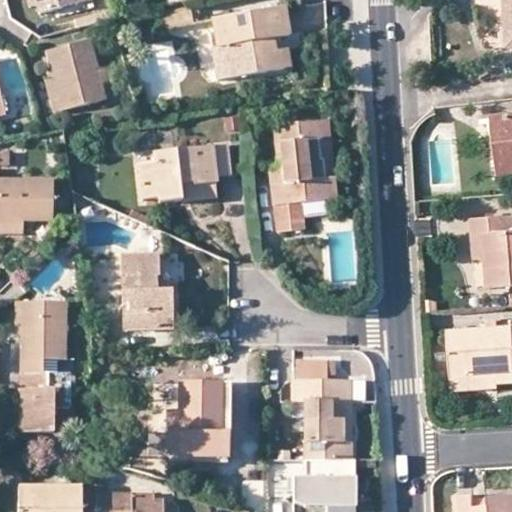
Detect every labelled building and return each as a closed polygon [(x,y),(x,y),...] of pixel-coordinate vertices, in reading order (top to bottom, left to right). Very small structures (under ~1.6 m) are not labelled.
[(29,0),(31,10),(39,8),(36,0),(29,0)] [(36,0),(39,8),(41,15),(81,5),(79,0),(36,0)] [(192,19),(189,5),(158,10),(160,24),(192,19)] [(229,48),(234,79),(288,70),(284,50),(278,51),(276,39),(282,38),(292,36),(287,9),(212,22),(217,50),(229,48)] [(284,50),(282,38),(276,39),(278,51),(284,50)] [(55,79),(64,113),(106,102),(90,41),(48,52),(55,79)] [(223,81),(234,79),(229,48),(217,50),(223,81)] [(293,49),(284,50),(288,70),(296,68),(293,49)] [(57,115),(64,113),(55,79),(48,81),(57,115)] [(6,97),(2,98),(6,114),(11,112),(6,97)] [(511,114),(493,117),(495,135),(500,134),(504,173),(511,172),(511,114)] [(495,175),(504,173),(500,134),(495,135),(493,117),(488,117),(495,175)] [(284,185),(274,186),(279,234),(307,231),(304,203),(338,200),(330,122),(278,127),(282,167),(284,185)] [(194,187),(217,184),(222,184),(221,178),(234,176),(230,145),(154,154),(155,164),(139,165),(143,201),(159,200),(159,205),(183,202),(181,185),(194,184),(194,187)] [(272,186),(274,186),(284,185),(282,167),(270,168),(272,186)] [(0,221),(25,222),(54,223),(54,181),(0,181),(0,176),(0,221)] [(219,201),(217,184),(194,187),(194,184),(181,185),(183,202),(184,205),(219,201)] [(511,215),(474,218),(475,236),(483,235),(485,259),(490,287),(511,284),(511,215)] [(25,222),(0,221),(0,235),(24,236),(25,222)] [(477,259),(485,259),(483,235),(475,236),(477,259)] [(132,315),(125,316),(125,332),(174,331),(172,292),(159,292),(159,278),(160,278),(159,255),(122,257),(124,302),(132,303),(132,315)] [(98,266),(97,258),(82,259),(83,266),(98,266)] [(439,299),(422,301),(423,313),(439,312),(439,299)] [(23,303),(23,335),(23,359),(67,360),(68,303),(23,303)] [(486,319),(486,328),(499,327),(499,318),(486,319)] [(448,331),(452,379),(498,377),(499,382),(511,381),(511,326),(499,327),(486,328),(448,331)] [(48,375),(48,359),(23,359),(22,390),(12,390),(11,434),(55,435),(55,411),(71,411),(71,375),(48,375)] [(62,360),(48,359),(48,375),(62,375),(62,360)] [(298,362),(298,382),(329,381),(328,362),(298,362)] [(499,388),(499,382),(498,377),(452,379),(453,391),(499,388)] [(307,461),(346,461),(345,423),(353,422),(353,382),(329,381),(298,382),(295,382),(295,404),(307,404),(307,461)] [(180,420),(168,420),(168,464),(226,465),(227,430),(222,430),(222,392),(180,392),(180,420)] [(353,462),(353,422),(345,423),(346,461),(353,462)] [(355,511),(356,462),(353,462),(346,461),(307,461),(306,461),(306,478),(288,478),(288,493),(293,493),(305,493),(305,508),(327,508),(326,511),(355,511)] [(19,511),(82,511),(82,489),(20,488),(19,511)] [(134,502),(133,495),(99,494),(100,489),(82,489),(82,511),(163,511),(164,503),(156,503),(155,503),(134,502)] [(293,503),(305,508),(305,493),(293,493),(293,503)] [(511,511),(511,493),(489,495),(489,498),(490,506),(475,506),(475,498),(474,495),(458,496),(458,511),(511,511)] [(489,498),(475,498),(475,506),(490,506),(489,498)]
